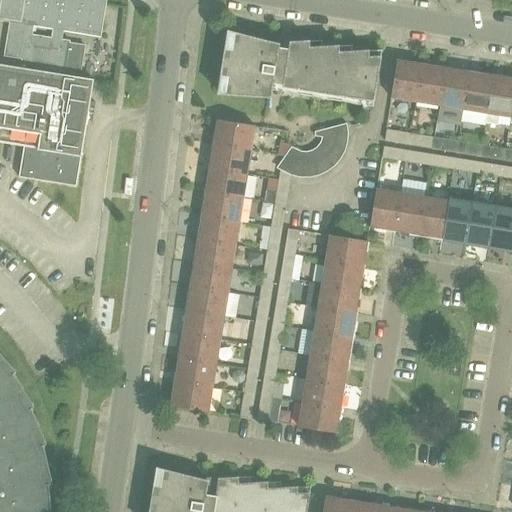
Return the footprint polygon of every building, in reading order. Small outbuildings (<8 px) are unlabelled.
[(0,143),(24,147),(19,177),(76,186),(81,157),(82,157),(88,120),(91,120),(93,121),(96,101),(91,100),(92,94),(94,80),(88,79),(80,78),(85,46),(69,44),(70,41),(62,39),(63,31),(101,38),(107,0),(0,0),(0,3),(0,18),(8,20),(20,22),(14,58),(21,59),(20,67),(0,64),(0,143)] [(309,43),(309,41),(290,43),(289,49),(279,48),(279,45),(235,33),(235,35),(233,50),(226,49),(221,77),(228,78),(225,93),(225,95),(271,98),(273,85),(284,86),(283,87),(374,102),(381,57),(367,58),(367,52),(369,52),(368,51),(338,53),(337,48),(339,48),(339,46),(308,48),(308,43),(309,43)] [(416,103),(422,64),(398,60),(392,99),(416,103)] [(416,103),(440,107),(446,68),(422,64),(416,103)] [(440,107),(464,110),(470,72),(446,68),(440,107)] [(464,110),(487,114),(494,75),(470,72),(464,110)] [(487,114),(511,118),(511,113),(511,78),(494,75),(487,114)] [(218,121),(214,144),(253,151),(257,127),(218,121)] [(295,149),(293,162),(291,176),(301,178),(310,178),(319,176),(328,172),(335,167),(341,160),(346,152),(348,143),(349,133),(347,124),(315,132),(316,137),(323,138),(321,143),(318,148),(313,151),(308,152),(302,152),(295,149)] [(385,140),(409,144),(411,133),(387,129),(385,140)] [(411,133),(409,144),(433,148),(435,137),(411,133)] [(457,152),(459,141),(435,137),(433,148),(457,152)] [(483,145),(459,141),(457,152),(481,156),(483,145)] [(214,144),(210,168),(249,174),(253,151),(214,144)] [(288,145),(284,158),(293,162),(295,149),(288,145)] [(481,156),(504,160),(506,149),(483,145),(481,156)] [(384,147),(383,157),(406,161),(408,151),(384,147)] [(430,165),(432,154),(408,151),(406,161),(430,165)] [(456,158),(432,154),(430,165),(454,169),(456,158)] [(291,181),(291,176),(293,162),(284,158),(281,171),(280,179),(291,181)] [(456,158),(454,169),(478,172),(480,162),(456,158)] [(480,162),(478,172),(502,176),(503,166),(480,162)] [(511,167),(503,166),(502,176),(511,177),(511,167)] [(249,174),(210,168),(206,192),(245,198),(249,174)] [(276,203),(287,205),(291,181),(280,179),(278,191),(267,190),(265,202),(276,203)] [(371,228),(395,231),(401,192),(377,188),(372,219),(371,228)] [(206,192),(202,216),(241,222),(245,198),(206,192)] [(419,235),(425,196),(401,192),(395,231),(419,235)] [(419,235),(443,239),(449,200),(425,196),(419,235)] [(466,243),(473,204),(449,200),(443,239),(466,243)] [(272,227),(283,229),(287,205),(276,203),(272,227)] [(466,243),(490,247),(497,208),(473,204),(466,243)] [(511,210),(497,208),(490,247),(511,250),(511,210)] [(202,216),(198,239),(237,246),(241,222),(202,216)] [(268,251),(279,253),(283,229),(272,227),(268,251)] [(289,229),(285,253),(296,255),(300,231),(289,229)] [(369,242),(357,240),(330,236),(326,260),(365,266),(369,242)] [(237,246),(198,239),(194,263),(234,270),(237,246)] [(279,253),(268,251),(264,275),(275,276),(279,253)] [(285,253),(281,277),(292,279),(296,255),(285,253)] [(361,290),(365,266),(326,260),(322,284),(361,290)] [(194,263),(191,287),(230,293),(234,270),(194,263)] [(260,298),(272,300),(275,276),(264,275),(260,298)] [(277,301),(288,302),(291,286),(304,288),(305,281),(292,279),(281,277),(277,301)] [(318,307),(357,314),(361,290),(322,284),(318,307)] [(230,293),(191,287),(187,311),(226,317),(230,293)] [(256,322),(268,324),(272,300),(260,298),(256,322)] [(284,326),(288,302),(277,301),(273,325),(284,326)] [(353,337),(357,314),(318,307),(314,331),(353,337)] [(187,311),(183,335),(222,341),(226,317),(187,311)] [(268,324),(256,322),(253,346),(264,348),(268,324)] [(273,325),(269,348),(280,350),(284,326),(273,325)] [(350,361),(353,337),(314,331),(310,355),(350,361)] [(183,335),(179,358),(218,365),(222,341),(183,335)] [(249,370),(260,372),(264,348),(253,346),(249,370)] [(269,348),(266,372),(277,374),(280,350),(269,348)] [(0,511),(51,511),(49,484),(53,483),(43,445),(47,444),(31,408),(34,406),(14,374),(17,371),(0,352),(0,511)] [(307,379),(346,385),(350,361),(310,355),(307,379)] [(179,358),(175,382),(214,388),(218,365),(179,358)] [(237,369),(233,372),(232,378),(235,382),(241,383),(245,380),(246,374),(243,370),(237,369)] [(260,372),(249,370),(245,393),(256,395),(260,372)] [(266,372),(262,396),(273,398),(277,374),(266,372)] [(342,409),(346,385),(307,379),(303,403),(342,409)] [(210,412),(214,388),(175,382),(171,406),(210,412)] [(241,417),(242,417),(252,419),(256,395),(245,393),(241,417)] [(273,398),(262,396),(258,420),(269,422),(273,398)] [(338,433),(342,409),(303,403),(299,427),(338,433)] [(268,483),(253,484),(237,485),(237,480),(239,480),(238,478),(220,479),(219,486),(208,484),(209,481),(164,470),(164,471),(162,486),(155,485),(150,511),(307,511),(310,494),(297,495),(296,489),(298,489),(298,488),(267,490),(266,484),(268,484),(268,483)] [(327,497),(324,511),(349,511),(351,501),(327,497)] [(373,511),(375,505),(351,501),(349,511),(373,511)]
